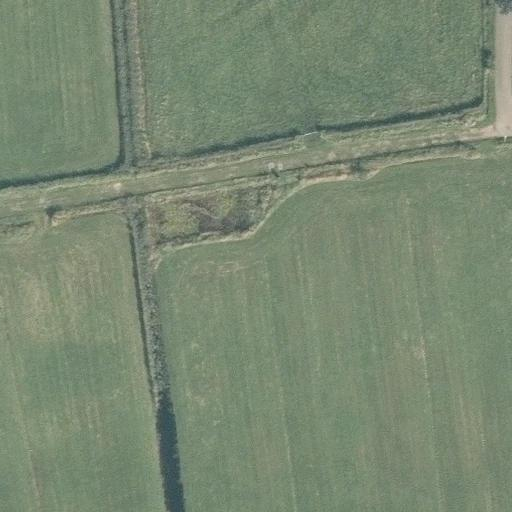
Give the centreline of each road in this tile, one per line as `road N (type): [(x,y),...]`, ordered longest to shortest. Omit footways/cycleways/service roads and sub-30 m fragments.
road 1 (track): [(0,207),(503,131)]
road 2 (residential): [(503,131),(504,0)]
